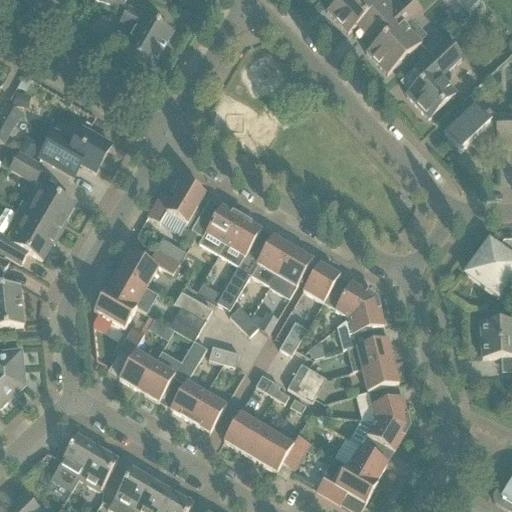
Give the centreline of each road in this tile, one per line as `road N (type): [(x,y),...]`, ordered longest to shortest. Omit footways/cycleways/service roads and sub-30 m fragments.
road 1 (residential): [(450,216),(245,7)]
road 2 (residential): [(73,398),(65,312),(166,136)]
road 3 (residential): [(407,278),(166,136)]
road 4 (residential): [(415,511),(445,458),(407,278)]
road 5 (residential): [(267,511),(73,398)]
road 6 (residential): [(166,136),(0,40)]
road 7 (residential): [(166,136),(245,7)]
